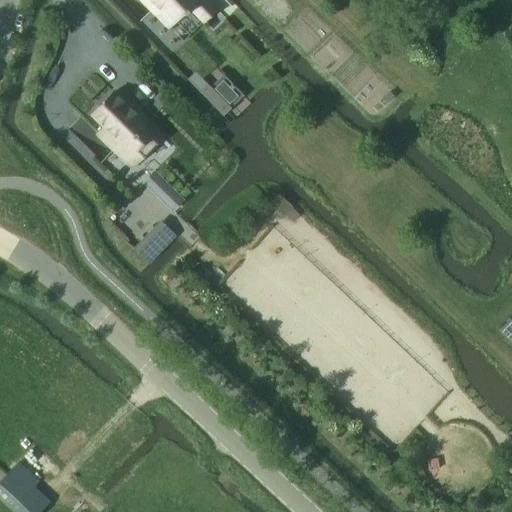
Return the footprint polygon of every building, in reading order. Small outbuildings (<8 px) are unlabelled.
[(141,0),(152,11),(160,4),(176,21),(190,8),(204,22),(217,10),(207,0),(141,0)] [(202,95),(223,117),(232,108),(211,86),(202,95)] [(383,98),(388,103),(395,96),(390,91),(383,98)] [(114,92),(92,114),(104,126),(97,134),(113,150),(133,169),(140,163),(166,136),(129,100),(126,104),(114,92)] [(155,171),(143,183),(173,212),(185,200),(155,171)] [(135,249),(149,263),(176,236),(162,222),(135,249)] [(12,469),(0,481),(0,491),(22,511),(39,511),(48,503),(12,469)]
